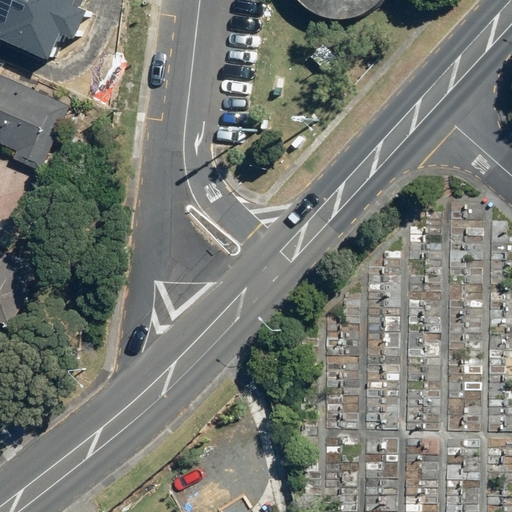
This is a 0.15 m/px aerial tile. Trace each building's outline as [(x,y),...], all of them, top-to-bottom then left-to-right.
[(0,0),(0,27),(13,33),(10,39),(57,60),(69,34),(83,40),(95,12),(83,6),(86,0),(0,0)] [(306,0),(312,7),(329,17),(348,20),(367,17),(384,8),(390,0),(306,0)] [(333,46),(313,60),(326,79),(346,64),(333,46)] [(42,177),(72,107),(0,77),(0,148),(21,158),(17,166),(42,177)] [(0,325),(11,331),(29,295),(8,284),(18,264),(0,254),(0,325)]
